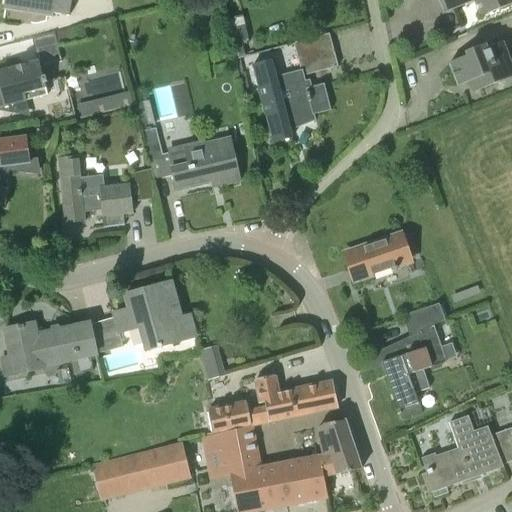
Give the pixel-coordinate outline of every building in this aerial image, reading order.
[(6,0),(5,6),(68,17),(71,0),(6,0)] [(439,0),(445,12),(474,0),(481,17),(511,4),(511,3),(510,0),(439,0)] [(208,18),(211,5),(197,1),(193,14),(208,18)] [(241,17),(223,21),(229,48),(241,45),(247,44),(241,17)] [(0,71),(0,110),(3,111),(3,106),(24,101),(23,95),(45,89),(40,67),(61,62),(54,34),(31,40),(37,61),(0,71)] [(310,82),(309,81),(305,81),(304,76),(338,67),(329,34),(294,44),(301,71),(276,77),(271,61),(251,66),(273,143),(292,138),(289,130),(315,121),(314,115),(331,110),(324,84),(310,88),(309,82),(310,82)] [(466,52),(467,56),(450,63),(459,86),(471,81),(473,86),(470,87),(472,93),(511,77),(511,66),(502,42),(486,49),(485,45),(466,52)] [(79,120),(95,116),(92,103),(76,107),(79,120)] [(168,152),(168,153),(167,154),(168,155),(163,156),(156,128),(140,132),(153,181),(172,176),(176,190),(218,178),(220,187),(238,182),(230,137),(168,152)] [(50,129),(35,132),(37,138),(51,135),(50,129)] [(0,207),(4,208),(6,189),(9,163),(29,160),(26,136),(0,140),(0,207)] [(78,156),(57,159),(64,224),(85,222),(84,212),(102,210),(104,228),(118,226),(117,216),(122,215),(132,214),(131,204),(152,202),(150,182),(152,181),(150,171),(127,175),(129,185),(82,191),(78,156)] [(396,272),(399,266),(409,263),(406,254),(409,253),(402,234),(346,253),(352,269),(354,268),(358,280),(374,275),(391,269),(392,270),(396,272)] [(90,325),(96,355),(122,349),(117,331),(141,326),(147,352),(195,341),(190,317),(180,319),(172,284),(148,289),(125,295),(130,312),(115,317),(115,318),(90,325)] [(411,337),(434,327),(445,323),(438,304),(403,315),(411,337)] [(0,360),(4,377),(14,375),(43,368),(42,363),(75,356),(76,359),(96,355),(90,325),(90,324),(54,332),(36,335),(34,324),(23,326),(4,329),(10,355),(0,357),(0,360)] [(421,415),(414,393),(428,389),(423,371),(446,364),(434,327),(411,337),(378,352),(391,389),(398,410),(396,410),(397,415),(400,414),(403,421),(421,415)] [(201,347),(209,376),(227,370),(218,342),(201,347)] [(338,407),(333,383),(330,383),(276,395),(272,378),(255,382),(259,400),(261,399),(263,407),(249,410),(246,403),(208,411),(213,435),(200,438),(201,442),(252,431),(251,425),(338,407)] [(428,494),(432,493),(434,498),(448,493),(446,488),(503,467),(502,465),(511,461),(511,429),(490,437),(487,428),(472,433),(467,417),(448,423),(457,449),(436,456),(435,454),(421,459),(426,473),(422,475),(428,494)] [(324,477),(361,469),(345,420),(316,430),(322,456),(297,460),(300,482),(324,477)] [(257,511),(328,498),(324,477),(300,482),(297,460),(261,467),(252,431),(201,442),(208,471),(229,467),(237,511),(257,511)] [(181,443),(139,454),(147,487),(189,476),(181,443)]
